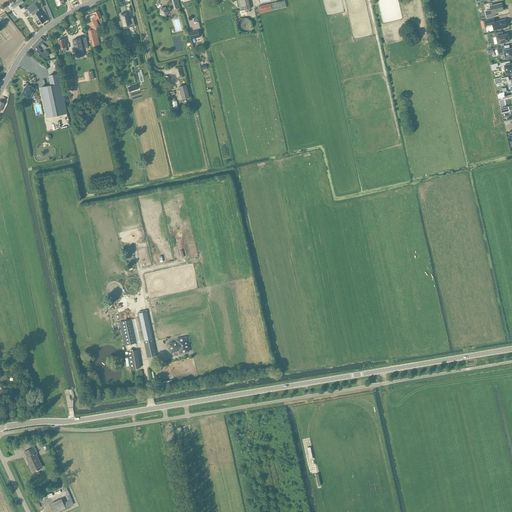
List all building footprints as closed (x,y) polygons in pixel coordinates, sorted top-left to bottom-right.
[(22,0),(18,0),(11,4),(13,8),(24,2),(22,0)] [(237,0),(239,7),(240,11),(250,9),(250,5),(248,0),(237,0)] [(285,1),(259,5),(260,12),(286,8),(285,1)] [(490,6),(491,10),(485,12),(487,18),(496,16),(495,13),(503,11),(501,3),(491,6),(490,6)] [(36,22),(39,26),(46,21),(35,4),(28,8),(35,19),(34,20),(35,22),(36,22)] [(160,15),(166,17),(169,12),(166,7),(160,8),(160,15)] [(91,40),(93,47),(100,45),(98,38),(96,29),(100,28),(96,20),(101,18),(98,11),(87,16),(90,23),(93,30),(89,30),(91,40)] [(119,22),(121,29),(125,27),(124,26),(130,24),(130,26),(135,25),(133,18),(130,19),(128,12),(120,14),(122,21),(119,22)] [(252,25),(252,23),(252,22),(250,20),(249,19),(248,18),(247,18),(245,17),(244,17),(242,18),(241,18),(240,19),(239,20),(238,22),(237,23),(237,25),(237,26),(238,28),(238,29),(239,30),(240,31),(241,32),(243,32),(244,32),(246,32),(247,32),(249,31),(250,30),(251,30),(251,28),(252,27),(252,25)] [(493,26),(494,30),(506,28),(506,26),(507,26),(506,21),(505,22),(504,20),(494,22),(494,19),(486,21),(487,28),(493,26)] [(191,40),(200,38),(198,30),(189,33),(191,40)] [(496,37),(498,44),(509,41),(508,39),(509,39),(508,36),(507,34),(501,35),(500,33),(494,34),(495,37),(496,37)] [(76,54),(84,52),(83,49),(88,48),(86,37),(73,40),(76,54)] [(36,50),(40,55),(44,51),(39,47),(44,41),(40,38),(32,47),(36,50)] [(63,48),(64,52),(67,51),(66,47),(64,39),(58,40),(60,49),(63,48)] [(504,54),(505,58),(511,56),(511,50),(511,49),(505,50),(504,47),(497,49),(498,56),(504,54)] [(504,66),(506,74),(511,72),(511,63),(510,64),(510,61),(500,63),(501,67),(504,66)] [(181,67),(174,69),(177,79),(184,78),(181,67)] [(51,85),(41,87),(47,117),(67,113),(59,74),(49,76),(51,85)] [(128,87),(130,94),(139,89),(137,83),(128,87)] [(29,99),(35,89),(28,85),(22,94),(29,99)] [(189,98),(186,85),(179,87),(182,100),(189,98)] [(31,110),(24,111),(29,139),(36,138),(31,110)] [(369,158),(369,157),(369,156),(368,154),(367,154),(366,153),(365,152),(363,152),(362,152),(361,153),(359,154),(359,155),(358,156),(358,158),(358,159),(358,160),(359,161),(360,162),(361,163),(362,163),(363,163),(365,163),(367,163),(367,162),(368,161),(369,160),(369,158)] [(384,174),(384,173),(384,172),(383,170),(382,168),(381,167),(379,165),(378,164),(376,163),(374,163),(372,163),(370,164),(368,164),(367,166),(365,167),(364,169),(363,171),(363,173),(363,175),(364,177),(365,179),(366,181),(367,182),(369,183),(371,184),(373,184),(375,184),(377,183),(379,182),(381,181),(382,179),(383,177),(384,175),(384,174)] [(148,357),(156,355),(147,312),(138,314),(148,357)] [(124,346),(137,343),(132,319),(119,322),(124,346)] [(179,351),(179,354),(189,352),(186,337),(176,339),(177,342),(169,344),(171,353),(179,351)] [(128,352),(131,370),(140,368),(137,350),(128,352)] [(26,458),(33,472),(38,470),(42,468),(36,454),(37,453),(34,447),(24,452),(27,458),(26,458)] [(66,508),(74,504),(67,488),(64,489),(69,500),(64,502),(66,508)] [(441,511),(438,498),(421,503),(423,511),(441,511)] [(55,511),(56,511),(66,508),(61,499),(51,503),(55,511)]
